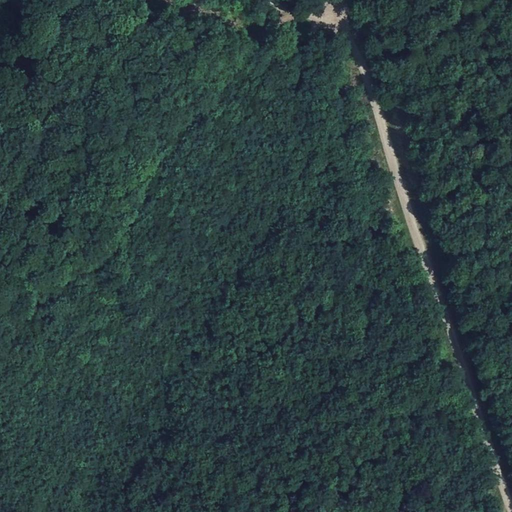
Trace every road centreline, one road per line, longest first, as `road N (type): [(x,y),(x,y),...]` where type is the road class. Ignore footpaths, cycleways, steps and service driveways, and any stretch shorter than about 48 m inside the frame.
road 1 (track): [(511,509),(353,42),(326,12)]
road 2 (track): [(0,432),(259,32),(277,8),(297,2)]
